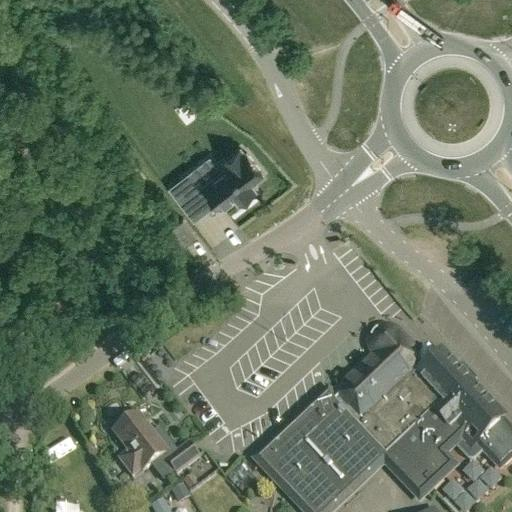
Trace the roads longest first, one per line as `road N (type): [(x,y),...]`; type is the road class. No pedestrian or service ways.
road 1 (unclassified): [(0,431),(200,284),(343,195)]
road 2 (unclassified): [(511,361),(440,280),(343,195)]
road 3 (unclassified): [(343,195),(308,146),(258,45),(216,0)]
